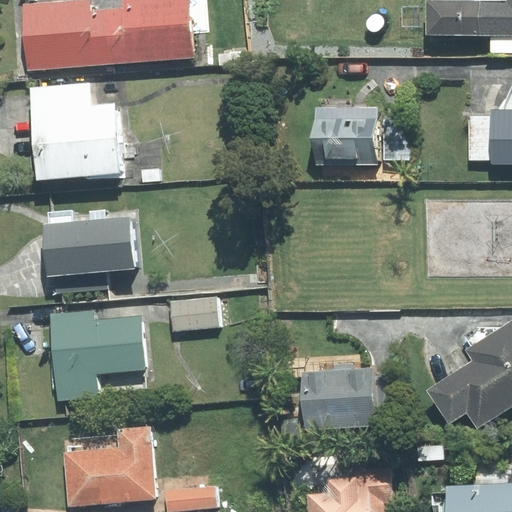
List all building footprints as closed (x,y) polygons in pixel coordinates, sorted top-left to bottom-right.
[(100,0),(32,4),(36,71),(206,61),(202,0),(132,0),(133,8),(101,10),(100,0)] [(511,0),(443,0),(443,36),(511,36),(511,0)] [(106,80),(45,87),(54,180),(140,173),(133,101),(108,103),(106,80)] [(426,118),(390,117),(390,104),(327,102),(325,161),(388,164),(424,165),(426,118)] [(511,109),(507,109),(507,115),(478,114),(476,159),(505,160),(505,164),(511,163),(511,109)] [(85,208),(59,210),(64,277),(155,271),(151,213),(114,215),(113,207),(97,208),(98,222),(86,223),(85,208)] [(226,297),(177,299),(178,332),(227,330),(226,297)] [(154,306),(59,312),(66,401),(110,398),(108,374),(159,370),(154,306)] [(464,425),(481,413),(493,430),(511,416),(511,327),(476,353),(482,362),(440,392),(464,425)] [(365,368),(365,355),(314,355),(315,427),(393,426),(393,368),(365,368)] [(129,438),(74,439),(76,507),(166,504),(164,424),(128,425),(129,438)] [(372,470),(347,469),(346,491),(322,490),(321,511),(391,511),(392,506),(400,507),(402,472),(372,470)] [(511,511),(511,483),(468,483),(468,511),(511,511)] [(225,511),(225,487),(171,488),(171,511),(225,511)]
